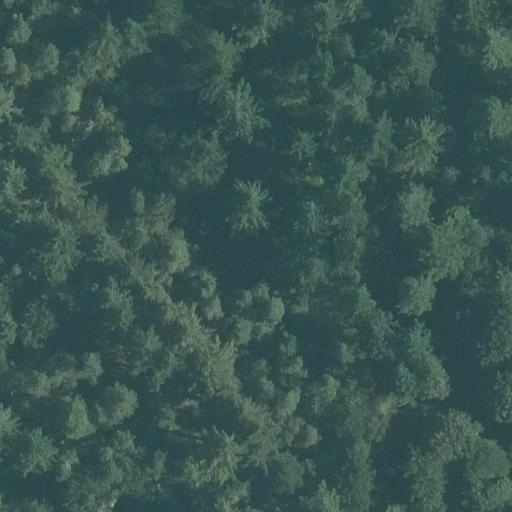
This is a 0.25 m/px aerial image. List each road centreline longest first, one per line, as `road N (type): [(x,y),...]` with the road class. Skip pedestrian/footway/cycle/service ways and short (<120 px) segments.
road 1 (track): [(0,175),(273,511)]
road 2 (track): [(462,424),(473,394),(468,237),(430,0)]
road 3 (track): [(242,473),(400,455),(462,424),(511,488)]
